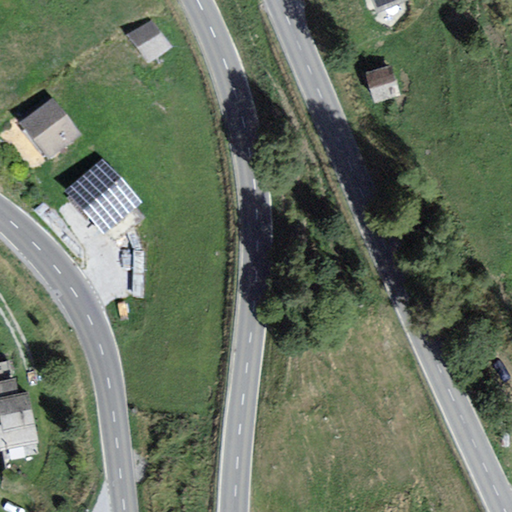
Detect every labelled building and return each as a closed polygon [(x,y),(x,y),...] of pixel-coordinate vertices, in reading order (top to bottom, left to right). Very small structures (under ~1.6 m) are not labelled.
[(370,0),(375,15),(417,0),(370,0)] [(150,26),(123,42),(139,69),(166,53),(150,26)] [(395,66),(366,72),(371,102),(401,97),(395,66)] [(45,101),(6,126),(35,169),(73,143),(45,101)] [(91,163),(59,194),(102,239),(134,209),(91,163)] [(28,379),(0,382),(0,451),(38,446),(28,379)]
